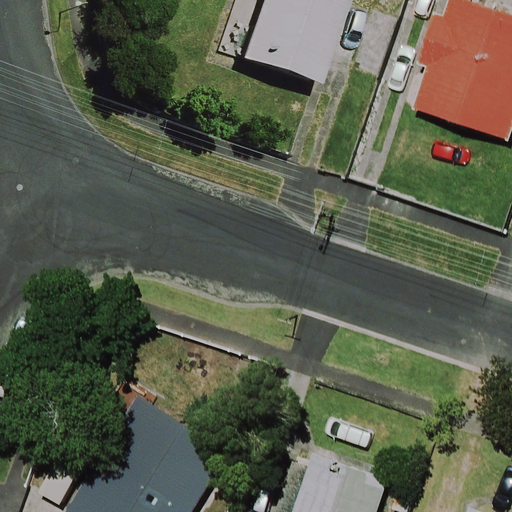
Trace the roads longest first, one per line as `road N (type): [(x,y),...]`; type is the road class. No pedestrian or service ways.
road 1 (residential): [(511,340),(30,180)]
road 2 (residential): [(0,36),(30,180)]
